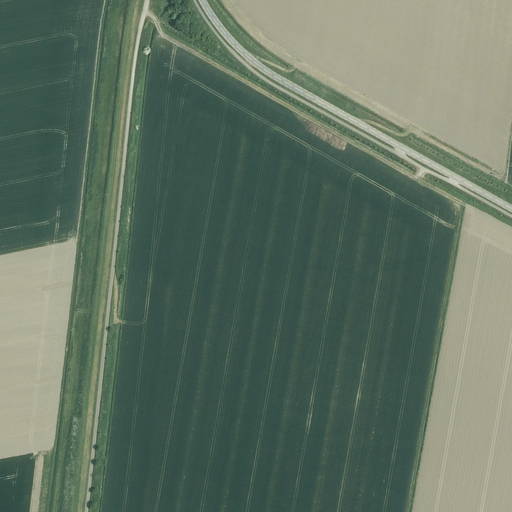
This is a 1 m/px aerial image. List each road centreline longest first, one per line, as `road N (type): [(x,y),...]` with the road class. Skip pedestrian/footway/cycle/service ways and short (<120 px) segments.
road 1 (unclassified): [(85,511),(146,0)]
road 2 (secondary): [(201,0),(256,64),(511,210)]
